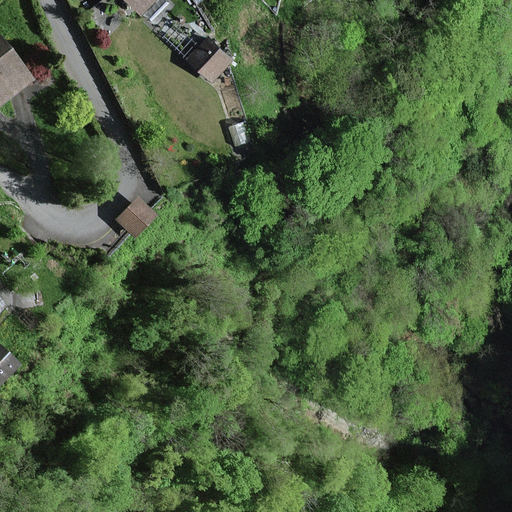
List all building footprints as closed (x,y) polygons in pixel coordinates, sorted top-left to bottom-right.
[(154,0),(116,0),(135,19),(154,0)] [(226,68),(203,45),(183,64),(206,88),(226,68)] [(0,103),(21,87),(0,60),(0,103)] [(129,238),(150,218),(134,201),(113,222),(129,238)] [(0,382),(18,363),(0,346),(0,382)]
